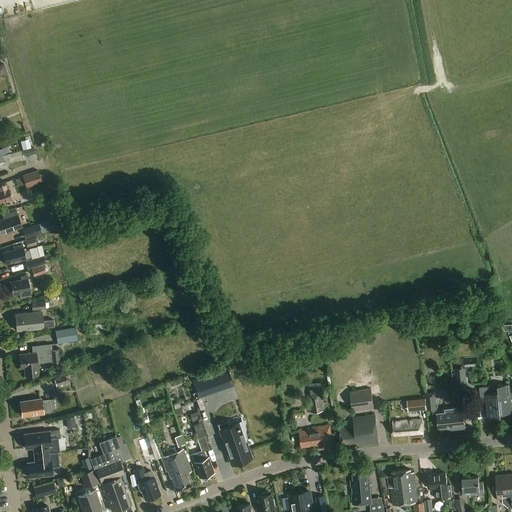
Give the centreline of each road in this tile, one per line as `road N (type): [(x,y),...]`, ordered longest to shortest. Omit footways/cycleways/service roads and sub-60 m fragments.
road 1 (unclassified): [(511,441),(328,457)]
road 2 (unclassified): [(159,511),(328,457)]
road 3 (unclassified): [(15,511),(0,384)]
